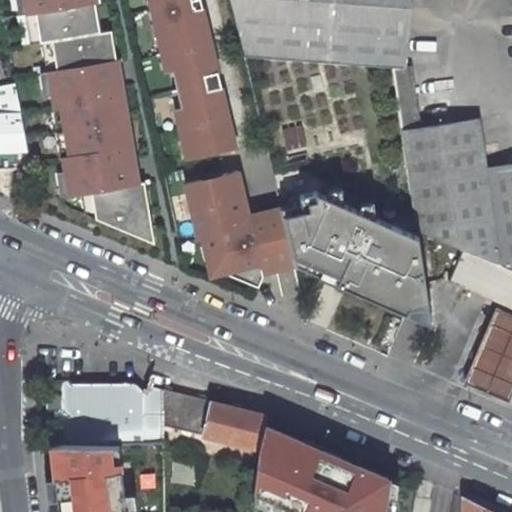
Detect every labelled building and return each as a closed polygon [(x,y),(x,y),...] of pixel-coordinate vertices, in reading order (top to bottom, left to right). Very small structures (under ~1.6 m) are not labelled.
[(101,32),(95,0),(27,0),(30,12),(36,12),(41,42),(52,40),(101,32)] [(236,148),(201,0),(149,0),(163,54),(169,52),(190,139),(184,140),(189,158),(194,157),(194,158),(236,148)] [(393,66),(403,130),(418,230),(462,248),(511,269),(511,163),(486,168),(478,118),(419,128),(410,66),(405,67),(409,0),(232,0),(245,56),(319,61),(393,66)] [(101,32),(52,40),(57,69),(51,70),(57,107),(63,106),(72,155),(66,156),(72,194),(92,191),(97,218),(155,243),(145,181),(138,182),(112,30),(101,32)] [(0,88),(0,113),(20,113),(16,87),(0,88)] [(0,167),(29,166),(27,150),(20,113),(0,113),(0,167)] [(295,266),(281,207),(249,215),(239,171),(222,175),(223,178),(203,183),(202,179),(186,183),(199,238),(207,236),(212,258),(209,265),(259,285),(263,275),(263,273),(295,266)] [(301,202),(281,207),(295,266),(338,282),(337,285),(432,325),(421,236),(316,190),(299,194),(301,202)] [(511,269),(462,248),(449,279),(448,281),(465,288),(467,284),(511,303),(511,269)] [(509,401),(511,394),(511,312),(497,306),(464,382),(509,401)] [(72,383),(69,380),(48,381),(48,410),(55,410),(54,446),(113,444),(165,443),(164,424),(163,389),(153,386),(146,391),(135,383),(72,383)] [(163,389),(164,424),(260,451),(264,422),(265,412),(163,389)] [(387,511),(393,476),(264,422),(256,491),(298,511),(387,511)] [(51,446),(58,511),(128,511),(124,461),(115,463),(113,444),(54,446),(51,446)] [(507,511),(462,492),(462,511),(507,511)]
